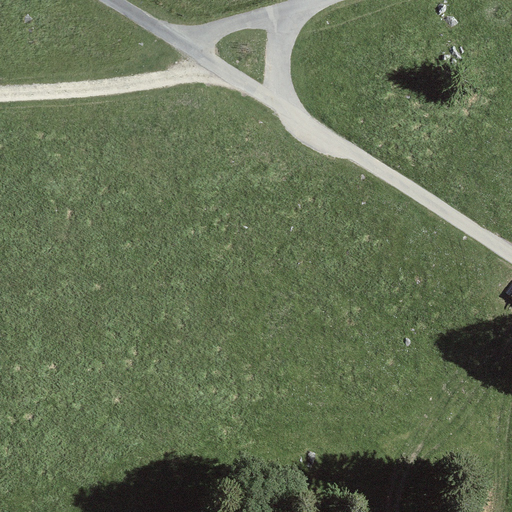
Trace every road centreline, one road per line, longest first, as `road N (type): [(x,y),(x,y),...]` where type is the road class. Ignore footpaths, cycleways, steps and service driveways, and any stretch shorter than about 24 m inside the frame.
road 1 (unclassified): [(511,258),(119,3)]
road 2 (track): [(224,66),(67,95),(0,96)]
